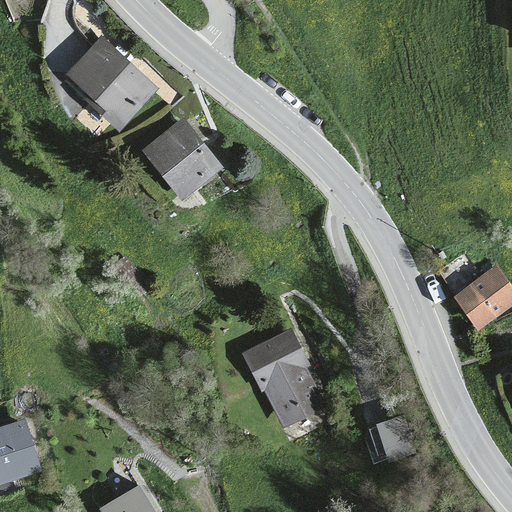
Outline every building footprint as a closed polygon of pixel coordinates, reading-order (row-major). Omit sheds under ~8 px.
[(155,94),(98,42),(63,79),(122,134),(155,94)] [(182,123),(141,155),(182,202),(223,170),(182,123)] [(511,305),(511,290),(492,267),(451,298),(476,331),(511,305)] [(287,332),(238,355),(279,432),(320,410),(287,332)] [(370,419),(379,456),(410,448),(401,411),(370,419)] [(21,425),(0,428),(0,486),(39,475),(21,425)] [(149,511),(136,490),(99,511),(149,511)]
